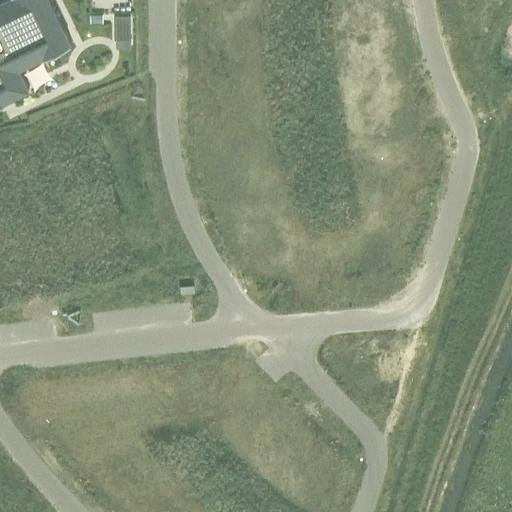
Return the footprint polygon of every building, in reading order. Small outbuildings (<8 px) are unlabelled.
[(0,0),(0,104),(5,102),(4,100),(30,87),(19,66),(43,54),(44,56),(72,42),(51,0),(0,0)] [(54,131),(61,162),(101,151),(93,120),(54,131)] [(0,143),(0,175),(12,173),(4,142),(0,143)] [(61,162),(69,193),(109,182),(101,151),(61,162)] [(0,175),(0,208),(19,204),(12,173),(0,175)] [(69,193),(76,224),(118,212),(109,182),(69,193)] [(0,240),(26,235),(19,204),(0,208),(0,240)] [(76,224),(83,255),(126,243),(118,212),(76,224)] [(0,240),(0,272),(33,265),(26,235),(0,240)] [(126,243),(83,255),(91,285),(135,274),(126,243)] [(33,265),(0,272),(0,298),(1,305),(40,296),(33,265)] [(56,283),(49,285),(52,297),(59,295),(56,283)] [(52,297),(49,285),(42,286),(45,298),(52,297)] [(58,298),(48,301),(50,307),(60,304),(58,298)] [(225,381),(208,382),(209,414),(227,412),(225,381)] [(193,383),(193,416),(208,414),(206,383),(193,383)] [(188,385),(174,387),(177,418),(191,416),(188,385)] [(171,387),(155,390),(159,421),(174,419),(171,387)] [(150,392),(133,394),(137,423),(154,421),(150,392)] [(128,395),(108,397),(110,426),(130,424),(128,395)] [(100,399),(83,401),(86,429),(104,427),(100,399)]
